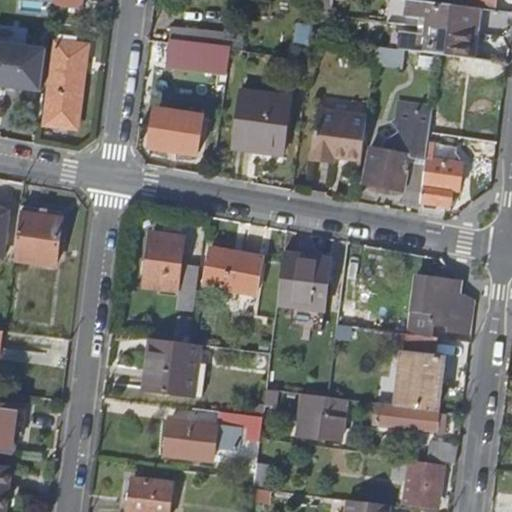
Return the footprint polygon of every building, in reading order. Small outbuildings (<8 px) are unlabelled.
[(49,0),(49,5),(80,9),(80,0),(49,0)] [(401,48),(471,57),(478,5),(437,0),(407,0),(406,15),(430,18),(428,33),(404,30),(401,48)] [(310,36),(355,42),(357,25),(319,20),(320,11),(313,10),(310,36)] [(169,40),(197,43),(199,27),(171,24),(169,40)] [(0,39),(0,82),(38,88),(44,46),(0,39)] [(169,40),(167,40),(165,61),(199,66),(202,44),(197,43),(169,40)] [(85,47),(53,43),(43,124),(75,128),(85,47)] [(169,79),(158,77),(155,99),(166,100),(169,79)] [(289,95),(239,89),(232,146),(282,153),(289,95)] [(421,198),(428,140),(433,105),(397,101),(394,118),(401,130),(386,139),(385,149),(368,147),(364,182),(403,188),(403,196),(421,198)] [(188,108),(155,103),(148,146),(195,153),(198,133),(184,131),(188,108)] [(361,158),(367,114),(318,108),(312,154),(334,157),(334,154),(361,158)] [(419,211),(441,215),(443,201),(451,202),(453,184),(460,185),(463,161),(457,160),(459,143),(428,140),(421,198),(419,211)] [(61,210),(24,205),(17,257),(54,262),(61,210)] [(149,232),(141,285),(176,289),(182,236),(178,236),(179,229),(163,227),(163,233),(149,232)] [(203,286),(255,294),(261,256),(208,248),(203,286)] [(282,252),(276,302),(321,308),(328,257),(282,252)] [(193,314),(199,267),(183,265),(178,312),(193,314)] [(459,282),(455,277),(415,273),(406,332),(432,335),(434,323),(446,325),(445,330),(469,332),(473,301),(456,299),(459,282)] [(435,335),(432,335),(406,332),(398,331),(395,349),(401,349),(394,403),(436,408),(444,356),(432,355),(435,335)] [(198,343),(190,342),(147,337),(141,387),(199,395),(203,362),(196,361),(198,343)] [(236,389),(253,391),(261,392),(263,376),(238,372),(236,389)] [(251,401),(253,391),(236,389),(235,399),(251,401)] [(317,396),(303,394),(301,408),(316,410),(317,396)] [(0,451),(9,453),(12,424),(23,426),(25,405),(0,402),(0,451)] [(436,408),(394,403),(391,419),(443,426),(445,409),(436,408)] [(301,434),(341,438),(343,415),(303,411),(301,434)] [(258,437),(258,436),(261,416),(248,414),(246,435),(258,437)] [(188,420),(183,456),(211,460),(213,445),(237,448),(240,427),(188,420)] [(455,460),(457,441),(428,437),(425,456),(455,460)] [(441,464),(411,460),(406,499),(436,503),(441,464)] [(0,511),(3,511),(4,511),(10,467),(0,465),(0,511)] [(124,511),(163,511),(168,482),(129,478),(124,511)] [(388,511),(390,503),(348,498),(345,511),(388,511)]
